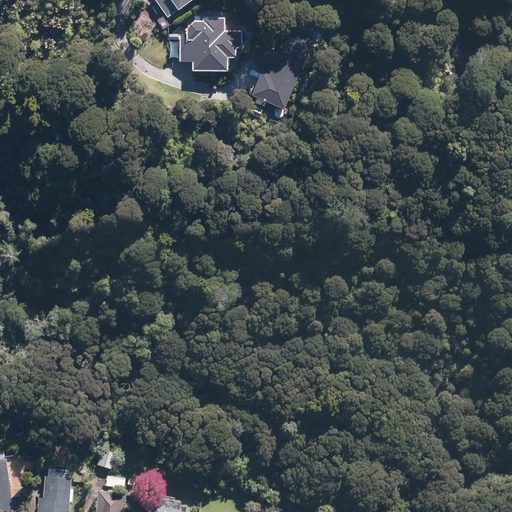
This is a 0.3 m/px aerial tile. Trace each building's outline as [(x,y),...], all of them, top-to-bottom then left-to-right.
[(152,0),(166,18),(190,0),(152,0)] [(201,21),(193,21),(184,29),(184,36),(178,36),(178,62),(190,62),(189,72),(225,72),(226,59),(234,59),(234,49),(240,49),(240,31),(223,31),(223,18),(201,17),(201,21)] [(264,102),(281,110),(313,39),(290,29),(284,44),(282,43),(277,53),(261,46),(252,64),(269,72),(268,75),(260,72),(249,96),(255,98),(252,103),(262,107),(264,102)] [(114,451),(99,448),(96,467),(111,470),(114,451)] [(0,510),(18,509),(18,507),(24,507),(23,502),(26,501),(26,493),(16,494),(13,456),(6,457),(6,451),(0,451),(0,510)] [(73,511),(77,468),(51,466),(49,496),(45,496),(43,511),(73,511)] [(105,477),(104,487),(109,487),(109,492),(123,493),(124,479),(105,477)] [(120,511),(122,495),(94,493),(92,511),(120,511)]
